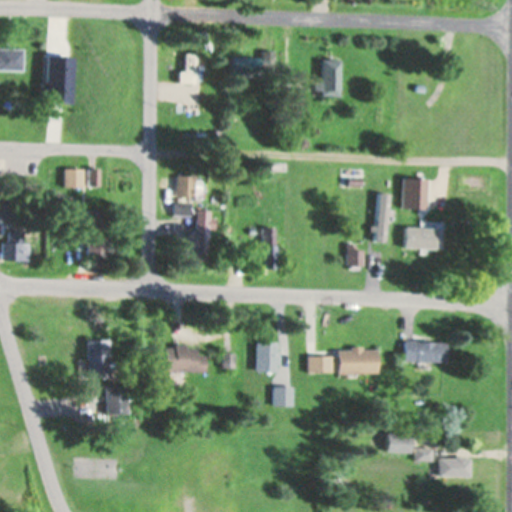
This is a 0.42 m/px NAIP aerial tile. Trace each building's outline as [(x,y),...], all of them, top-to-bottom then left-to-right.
[(12,44),(12,46),(22,46),(22,67),(0,66),(0,46),(6,46),(7,46),(7,44),(12,44)] [(195,49),(194,81),(179,80),(179,69),(184,69),(185,49),(195,49)] [(264,55),(264,75),(230,74),(230,53),(264,55)] [(339,58),(338,94),(320,94),(320,88),(311,88),(311,81),(320,81),(321,57),(339,58)] [(289,115),(281,115),(281,106),(288,106),(289,115)] [(99,165),(99,190),(88,190),(88,182),(88,165),(99,165)] [(83,167),(82,185),(64,184),(64,167),(83,167)] [(201,179),(200,193),(194,193),(193,194),(174,193),(175,173),(195,174),(194,178),(201,179)] [(388,191),(383,240),(373,239),(374,229),(368,229),(368,223),(374,224),(378,190),(388,191)] [(0,195),(13,200),(6,221),(0,219),(0,195)] [(190,200),(190,212),(172,211),(172,200),(190,200)] [(417,206),(416,215),(414,215),(414,216),(407,216),(407,208),(409,208),(409,206),(417,206)] [(107,207),(107,254),(100,254),(100,260),(86,260),(87,207),(107,207)] [(208,210),(205,259),(191,258),(191,250),(187,249),(188,241),(185,240),(185,232),(193,232),(194,209),(208,210)] [(434,226),(433,246),(402,245),(403,224),(434,226)] [(274,243),(274,266),(258,266),(258,243),(261,243),(261,226),(272,226),(272,243),(274,243)] [(23,229),(23,241),(28,241),(27,258),(0,257),(0,240),(6,240),(6,229),(23,229)] [(361,249),(361,264),(356,264),(356,268),(348,268),(348,263),(344,263),(344,248),(361,249)] [(463,250),(462,263),(456,262),(456,272),(447,272),(447,262),(441,261),(441,249),(463,250)] [(106,337),(107,360),(110,360),(110,366),(107,367),(107,374),(86,375),(86,361),(84,361),(83,338),(106,337)] [(441,339),(440,358),(400,356),(401,337),(441,339)] [(277,349),(276,360),(273,360),(273,367),(270,367),(269,370),(264,370),(264,367),(253,366),(254,338),(274,339),(274,348),(277,349)] [(183,341),(183,344),(193,345),(193,351),(202,351),(201,368),(162,367),(162,343),(172,343),(172,341),(183,341)] [(359,344),(359,347),(373,346),(374,370),(355,370),(335,370),(334,347),(348,347),(348,344),(359,344)] [(231,350),(231,364),(220,364),(220,350),(231,350)] [(329,370),(305,370),(305,355),(329,354),(329,370)] [(125,411),(104,412),(103,385),(124,384),(129,384),(130,398),(125,398),(125,411)] [(290,384),(289,403),(270,403),(270,384),(290,384)] [(429,445),(429,458),(412,457),(412,445),(429,445)] [(463,453),(463,456),(466,456),(466,463),(466,472),(436,472),(436,455),(451,455),(451,453),(463,453)]
